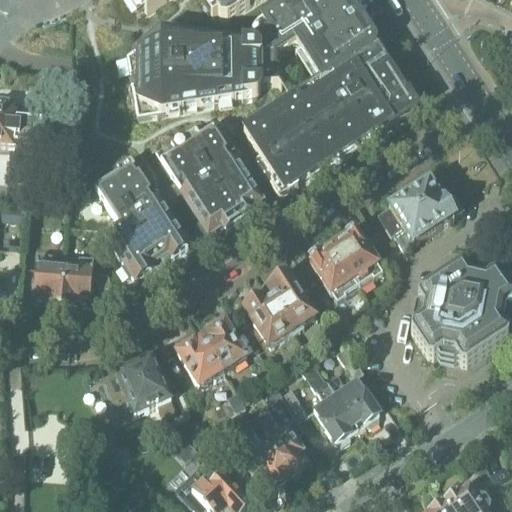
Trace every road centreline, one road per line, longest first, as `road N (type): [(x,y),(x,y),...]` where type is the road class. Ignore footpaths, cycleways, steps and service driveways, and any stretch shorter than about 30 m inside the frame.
road 1 (residential): [(483,107),(124,340),(77,355),(0,347)]
road 2 (unknown): [(417,402),(381,344),(383,312),(398,284),(459,244),(489,247),(511,272)]
road 3 (residential): [(511,398),(341,511)]
